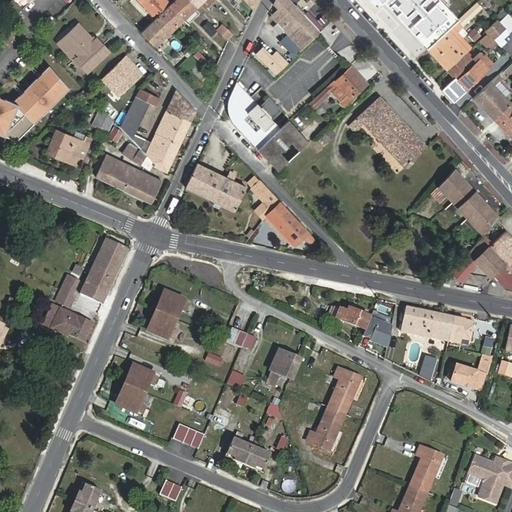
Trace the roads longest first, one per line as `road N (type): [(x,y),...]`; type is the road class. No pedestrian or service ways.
road 1 (residential): [(396,375),(338,500),(311,508),(280,506),(75,413)]
road 2 (secondary): [(511,188),(337,0)]
road 3 (residential): [(229,252),(237,291),(396,375)]
road 4 (residential): [(210,117),(358,278)]
road 5 (tertiary): [(75,413),(152,235)]
road 6 (tertiary): [(152,235),(0,170)]
road 7 (residential): [(100,0),(210,117)]
road 8 (tertiary): [(511,309),(358,278)]
road 9 (tertiary): [(358,278),(229,252)]
road 10 (residential): [(210,117),(152,235)]
road 11 (residential): [(269,0),(210,117)]
road 12 (residential): [(396,375),(511,435)]
